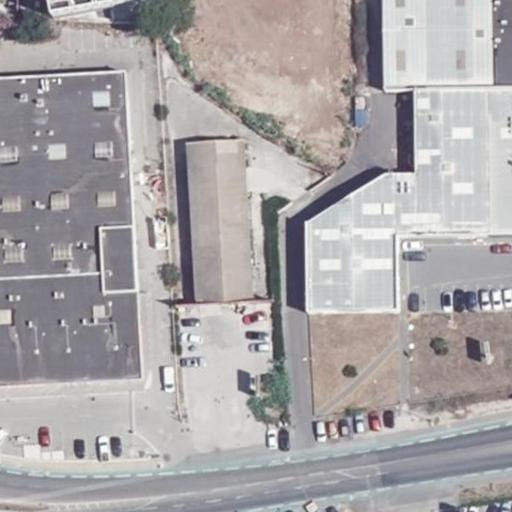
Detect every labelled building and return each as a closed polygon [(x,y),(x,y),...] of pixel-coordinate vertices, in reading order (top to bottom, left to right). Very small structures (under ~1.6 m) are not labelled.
[(511,0),(384,0),(385,92),(416,92),(511,91),(511,0)] [(241,111),(291,119),(293,108),(301,108),(305,82),(253,75),(256,62),(226,58),(223,74),(234,89),(250,91),(250,98),(238,98),(236,108),(241,111)] [(0,390),(143,384),(130,75),(0,81),(0,390)] [(511,91),(416,92),(418,175),(387,175),(310,225),(310,313),(401,313),(401,237),(511,236),(511,91)] [(293,108),(291,119),(299,120),(301,108),(293,108)] [(254,305),(245,143),(190,146),(199,308),(254,305)]
